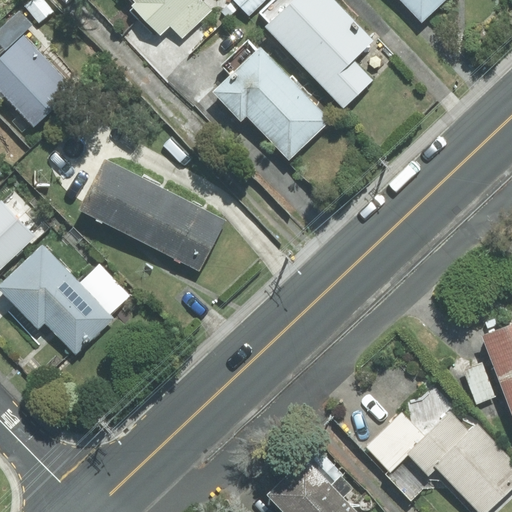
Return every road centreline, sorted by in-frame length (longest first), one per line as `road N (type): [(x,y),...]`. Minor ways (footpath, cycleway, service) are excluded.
road 1 (secondary): [(91,511),(511,117)]
road 2 (residential): [(0,419),(91,511)]
